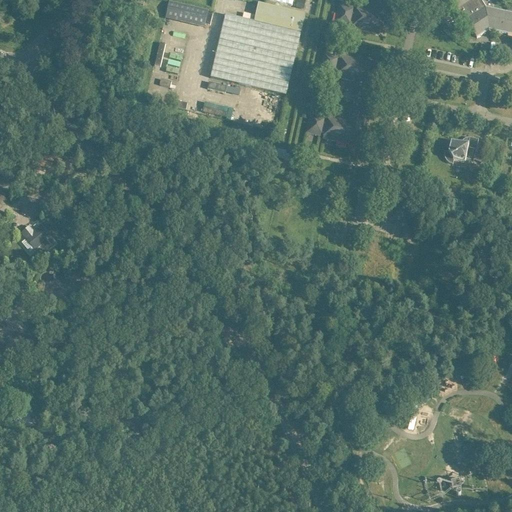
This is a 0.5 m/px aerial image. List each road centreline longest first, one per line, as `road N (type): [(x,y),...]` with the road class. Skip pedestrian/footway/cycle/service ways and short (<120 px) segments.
road 1 (tertiary): [(323,511),(228,318),(135,195),(11,61)]
road 2 (track): [(41,511),(246,418)]
road 3 (residential): [(396,98),(381,165),(360,201),(353,249)]
